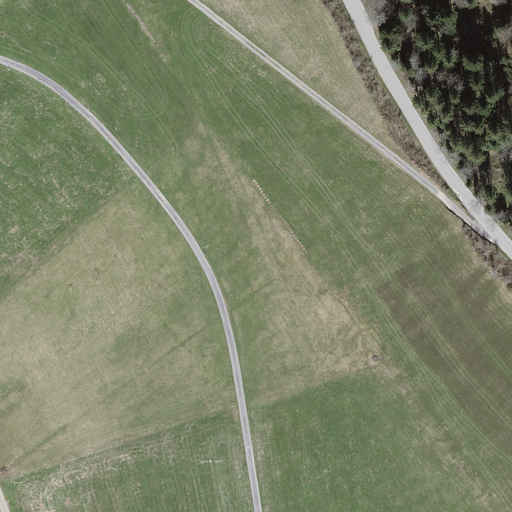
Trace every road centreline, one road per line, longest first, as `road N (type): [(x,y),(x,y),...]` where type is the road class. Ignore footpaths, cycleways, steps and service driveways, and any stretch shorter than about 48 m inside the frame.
road 1 (track): [(0,59),(81,108),(198,252),(229,332),(259,511)]
road 2 (track): [(501,237),(188,0)]
road 3 (unclassified): [(349,0),(449,174),(511,249)]
